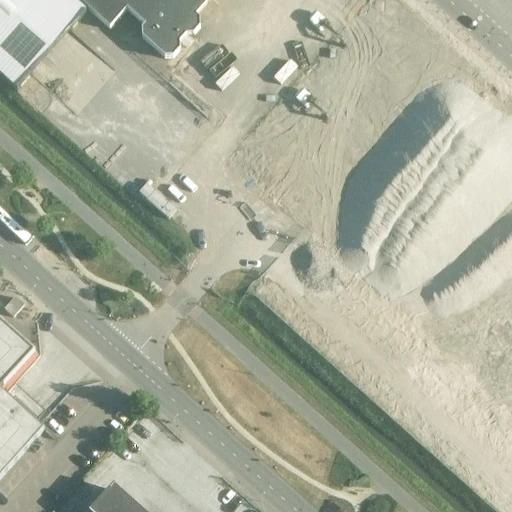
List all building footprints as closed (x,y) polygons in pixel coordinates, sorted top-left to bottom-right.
[(68,0),(0,0),(0,77),(17,93),(32,76),(71,33),(87,16),(68,0)] [(75,0),(111,31),(120,21),(127,12),(145,27),(141,31),(142,40),(165,60),(174,60),(180,52),(180,46),(187,38),(194,37),(201,29),(200,21),(197,17),(212,0),(75,0)] [(511,110),(388,0),(376,0),(232,161),(264,190),(283,207),(511,412),(511,110)] [(16,299),(5,311),(14,318),(24,307),(16,299)] [(0,481),(43,433),(0,394),(34,356),(0,325),(0,481)] [(129,511),(108,493),(90,511),(129,511)]
